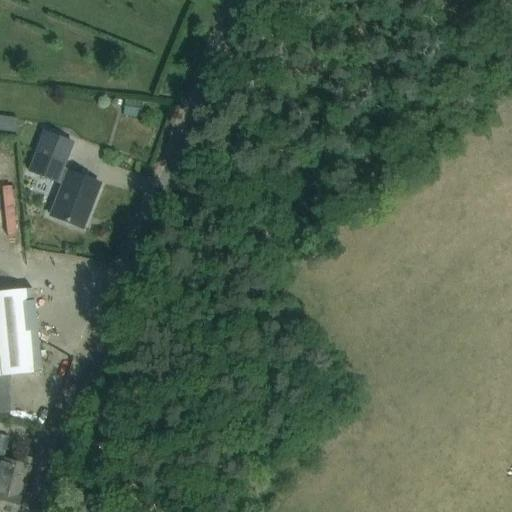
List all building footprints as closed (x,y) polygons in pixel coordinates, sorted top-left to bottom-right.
[(153,114),(154,101),(136,99),(134,112),(153,114)] [(0,131),(17,134),(19,119),(0,116),(0,131)] [(45,131),(29,172),(61,185),(48,218),(85,231),(102,184),(63,169),(73,143),(45,131)] [(0,376),(41,373),(33,290),(0,293),(0,376)] [(0,511),(18,511),(31,467),(11,462),(0,459),(0,511)]
